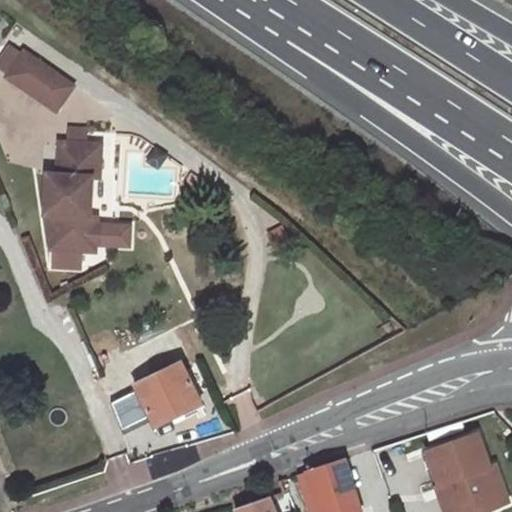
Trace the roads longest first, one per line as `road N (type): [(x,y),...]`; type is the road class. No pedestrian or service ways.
road 1 (tertiary): [(511,374),(435,393),(119,509)]
road 2 (trunk): [(301,7),(318,72),(511,215)]
road 3 (trunk): [(301,7),(511,144)]
road 4 (trunk): [(511,83),(382,0)]
